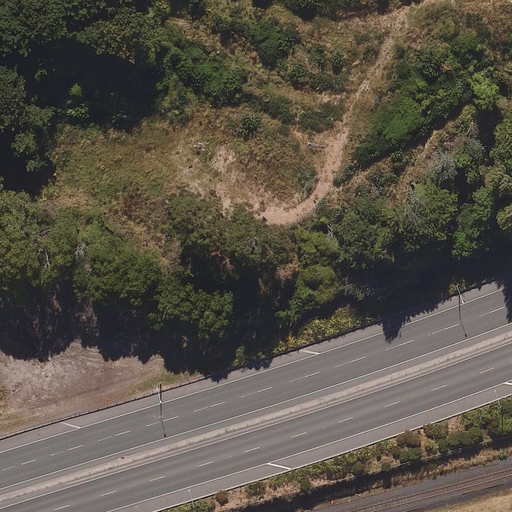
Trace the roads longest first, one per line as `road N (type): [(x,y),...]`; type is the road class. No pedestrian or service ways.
road 1 (motorway): [(0,473),(511,305)]
road 2 (motorway): [(511,359),(47,511)]
